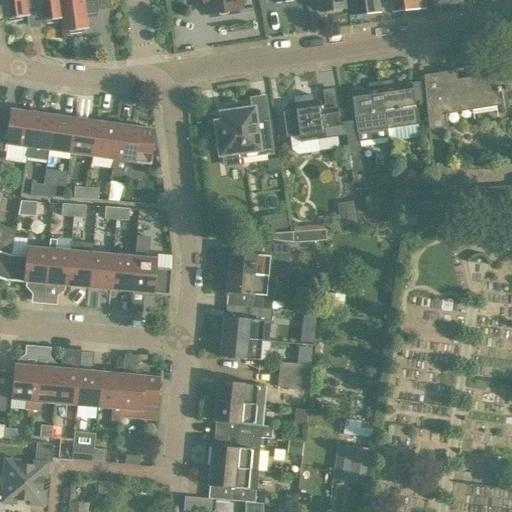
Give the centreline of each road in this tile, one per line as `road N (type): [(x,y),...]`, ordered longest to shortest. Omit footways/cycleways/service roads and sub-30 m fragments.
road 1 (residential): [(511,18),(168,73)]
road 2 (residential): [(180,337),(192,261),(168,73)]
road 3 (residential): [(180,337),(0,325)]
road 4 (residential): [(168,73),(99,78),(0,62)]
road 5 (residential): [(171,474),(180,337)]
